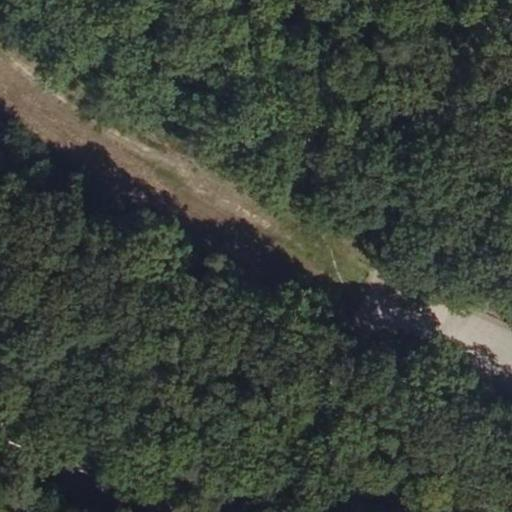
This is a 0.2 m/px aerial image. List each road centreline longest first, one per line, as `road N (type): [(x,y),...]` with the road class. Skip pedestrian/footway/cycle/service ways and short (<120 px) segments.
road 1 (tertiary): [(0,438),(96,481),(168,490),(294,485),(404,492),(508,511)]
road 2 (track): [(508,0),(377,277)]
